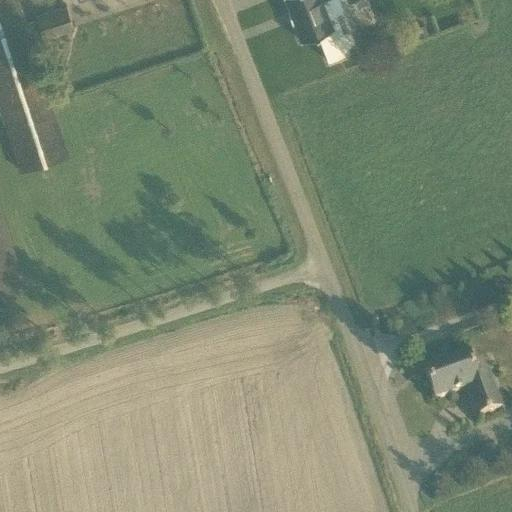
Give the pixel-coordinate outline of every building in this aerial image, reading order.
[(30,40),(24,24),(16,0),(0,0),(0,114),(19,173),(67,158),(30,40)] [(285,0),(301,40),(333,28),(322,0),(285,0)] [(38,19),(43,36),(74,26),(67,3),(36,14),(38,19)] [(0,215),(0,299),(27,291),(0,215)] [(475,377),(467,355),(424,370),(435,400),(465,389),(475,417),(502,408),(489,372),(475,377)]
